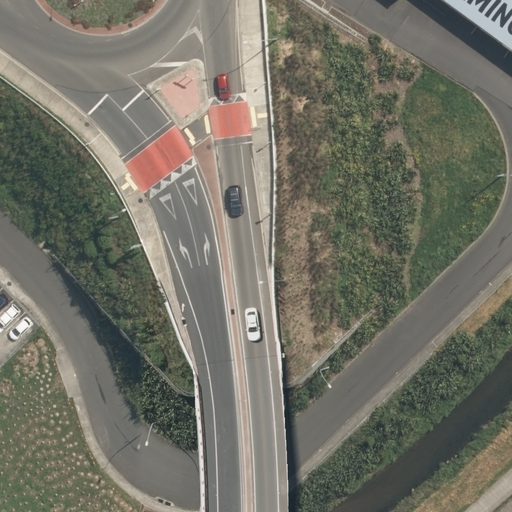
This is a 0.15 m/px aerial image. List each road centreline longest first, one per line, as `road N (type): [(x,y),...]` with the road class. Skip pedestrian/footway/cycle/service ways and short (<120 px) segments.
road 1 (secondary): [(209,0),(259,386),(264,511)]
road 2 (secondary): [(226,511),(212,319),(179,186),(141,126),(61,49)]
road 3 (secondary): [(190,0),(158,38),(126,52),(61,49)]
